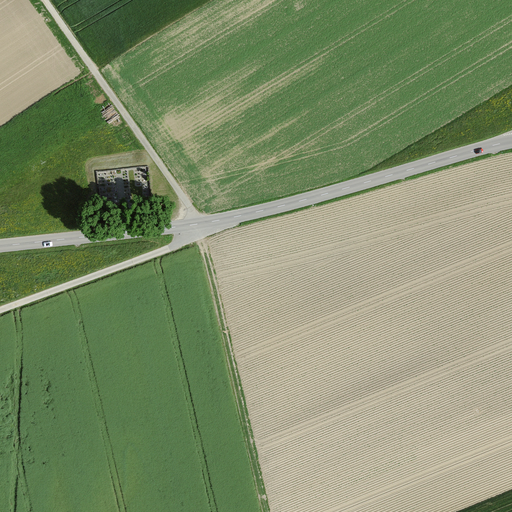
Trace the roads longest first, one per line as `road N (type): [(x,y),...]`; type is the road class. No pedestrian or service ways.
road 1 (unclassified): [(511,141),(224,219),(0,248)]
road 2 (track): [(264,511),(199,235)]
road 3 (track): [(197,224),(45,0)]
road 4 (track): [(197,224),(199,235),(0,313)]
